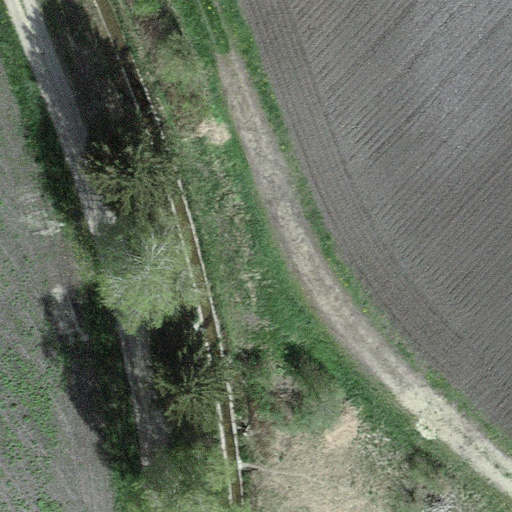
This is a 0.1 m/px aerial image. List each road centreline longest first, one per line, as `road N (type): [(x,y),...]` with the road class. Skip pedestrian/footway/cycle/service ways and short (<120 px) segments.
road 1 (track): [(511,474),(338,328),(253,142),(201,0)]
road 2 (track): [(166,511),(158,372),(131,189),(50,0)]
